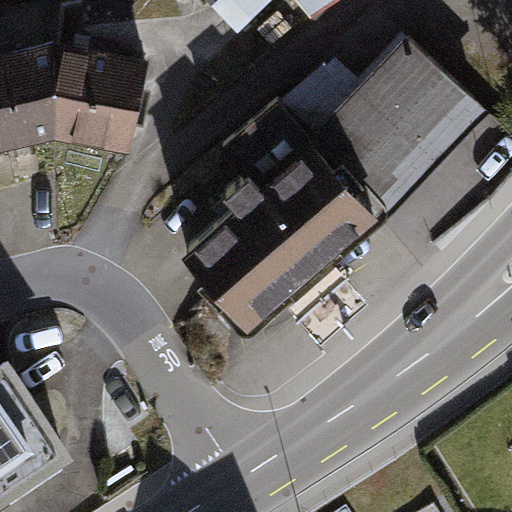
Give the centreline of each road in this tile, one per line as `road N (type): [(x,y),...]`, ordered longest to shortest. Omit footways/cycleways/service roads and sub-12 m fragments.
road 1 (primary): [(240,485),(412,367),(511,278)]
road 2 (residential): [(240,485),(138,332),(74,288),(28,280),(0,287)]
